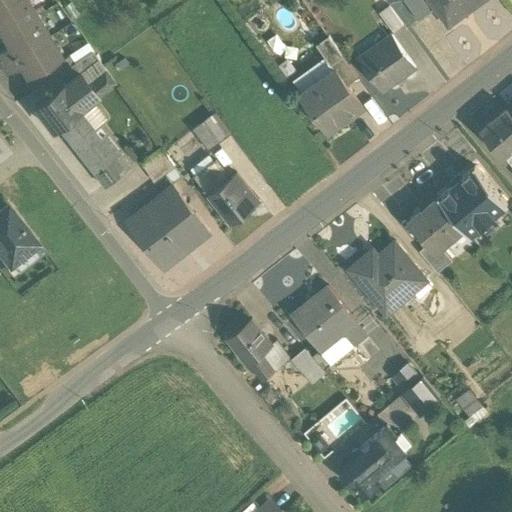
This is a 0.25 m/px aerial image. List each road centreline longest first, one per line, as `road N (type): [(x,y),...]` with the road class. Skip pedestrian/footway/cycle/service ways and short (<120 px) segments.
road 1 (tertiary): [(511,56),(171,315)]
road 2 (residential): [(331,511),(171,315)]
road 3 (tertiary): [(171,315),(0,442)]
road 4 (residential): [(171,315),(37,150)]
